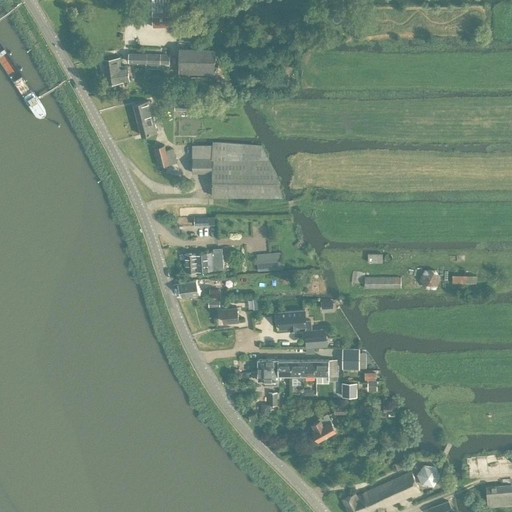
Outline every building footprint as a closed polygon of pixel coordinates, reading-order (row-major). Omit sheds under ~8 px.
[(171,26),(171,13),(171,1),(152,2),(153,26),(171,26)] [(218,72),(218,66),(214,66),(214,51),(180,50),(180,72),(214,73),(214,72),(218,72)] [(169,63),(169,54),(146,54),(129,53),(129,62),(146,62),(169,63)] [(291,54),(279,54),(279,65),(291,65),(291,54)] [(105,59),(106,71),(128,68),(127,65),(121,66),(120,57),(105,59)] [(108,82),(123,81),(129,80),(128,68),(106,71),(108,82)] [(175,100),(175,109),(190,109),(191,100),(175,100)] [(134,105),(138,120),(153,116),(149,101),(134,105)] [(157,131),(153,116),(138,120),(142,135),(157,131)] [(212,145),(192,145),(192,172),(212,172),(212,196),(282,196),(279,180),(262,144),(212,141),(212,145)] [(160,166),(177,162),(174,152),(173,148),(166,150),(164,144),(155,147),(160,166)] [(215,215),(194,216),(194,223),(194,225),(215,224),(215,223),(215,215)] [(214,251),(197,252),(198,270),(215,269),(224,268),(223,247),(214,247),(214,251)] [(281,251),(256,253),(258,269),(283,267),(281,251)] [(186,271),(198,270),(197,252),(185,253),(186,271)] [(382,252),(368,252),(368,261),(382,261),(382,252)] [(420,277),(419,278),(420,279),(420,280),(425,287),(436,287),(441,278),(436,268),(425,268),(420,276),(420,277)] [(465,275),(452,275),(452,283),(464,283),(476,283),(476,282),(476,275),(465,275)] [(400,276),(364,276),(364,286),(401,286),(400,276)] [(176,283),(179,296),(187,294),(199,291),(196,278),(176,283)] [(220,288),(209,288),(209,290),(210,298),(210,299),(221,298),(220,288)] [(237,307),(222,308),(224,321),(238,319),(237,307)] [(306,309),(279,312),(280,328),(290,327),(290,328),(298,327),(298,326),(306,326),(306,330),(305,330),(306,340),(327,338),(326,327),(312,329),(311,319),(307,319),(306,309)] [(360,347),(342,347),(342,367),(360,367),(360,347)] [(279,358),(258,359),(258,370),(279,370),(279,359),(279,358)] [(329,358),(316,359),(316,374),(328,374),(328,378),(329,378),(329,380),(337,380),(337,376),(337,373),(329,374),(329,369),(329,363),(329,358)] [(279,359),(279,370),(279,374),(291,374),(291,359),(279,359)] [(303,359),(291,359),(291,374),(298,374),(298,379),(298,380),(301,380),(301,379),(304,379),(304,374),(303,359)] [(303,359),(304,374),(316,374),(316,359),(303,359)] [(279,370),(258,370),(258,380),(263,380),(263,385),(278,385),(278,380),(279,380),(279,374),(279,370)] [(269,403),(261,403),(261,414),(269,414),(269,403)] [(346,405),(334,405),(334,413),(346,413),(346,405)] [(248,414),(250,420),(258,417),(255,411),(248,414)] [(315,428),(313,429),(318,439),(336,429),(327,413),(319,417),(320,419),(313,423),(315,428)] [(401,460),(395,463),(398,469),(404,466),(401,460)] [(417,474),(422,485),(434,486),(441,476),(436,465),(424,464),(417,474)] [(342,498),(349,511),(369,511),(374,510),(374,511),(385,511),(383,506),(420,489),(411,470),(357,495),(355,492),(342,498)] [(511,493),(511,484),(487,486),(489,506),(511,504),(511,493)] [(449,500),(430,507),(431,511),(451,511),(453,511),(449,500)]
